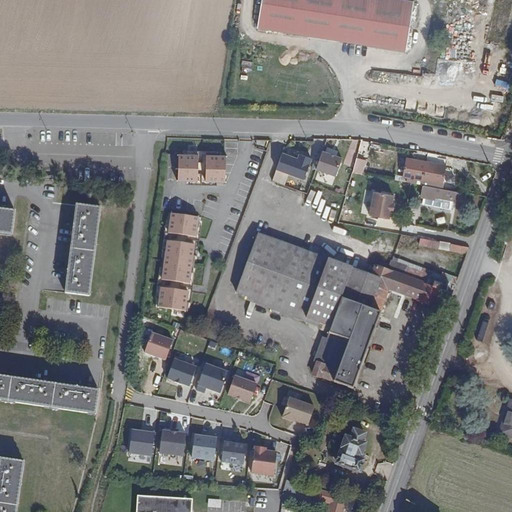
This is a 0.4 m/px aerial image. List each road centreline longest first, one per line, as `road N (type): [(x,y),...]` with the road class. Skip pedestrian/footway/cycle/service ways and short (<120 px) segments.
road 1 (residential): [(150,124),(118,393),(296,439)]
road 2 (secondary): [(387,511),(511,158)]
road 3 (residential): [(150,124),(391,133),(511,158)]
road 4 (residential): [(0,351),(25,354),(45,193),(0,187)]
road 5 (residential): [(0,118),(150,124)]
